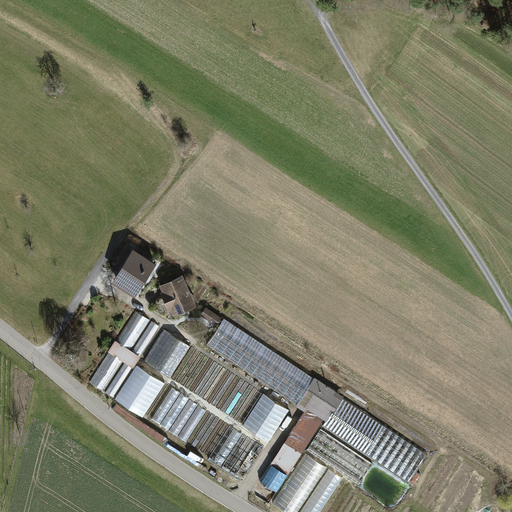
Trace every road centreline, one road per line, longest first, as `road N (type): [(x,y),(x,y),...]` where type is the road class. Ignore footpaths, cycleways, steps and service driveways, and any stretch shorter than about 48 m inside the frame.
road 1 (track): [(511,317),(318,11)]
road 2 (tertiary): [(0,330),(123,430),(247,511)]
road 3 (track): [(92,35),(174,154),(163,194),(91,284)]
